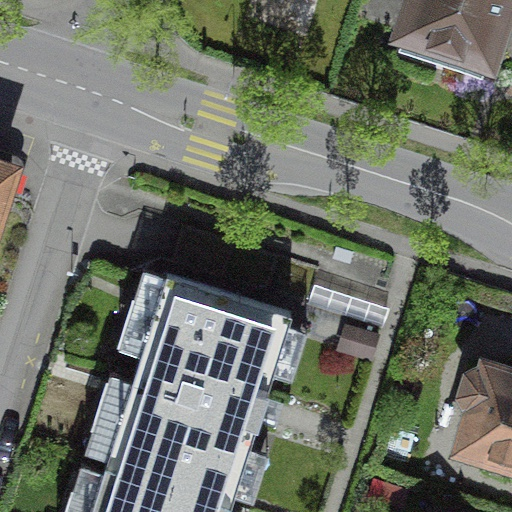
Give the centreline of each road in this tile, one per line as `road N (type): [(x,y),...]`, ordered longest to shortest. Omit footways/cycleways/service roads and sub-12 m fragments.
road 1 (residential): [(511,222),(100,93)]
road 2 (residential): [(100,93),(0,427)]
